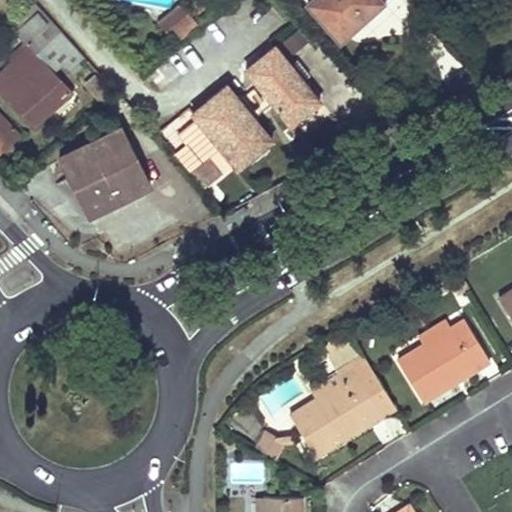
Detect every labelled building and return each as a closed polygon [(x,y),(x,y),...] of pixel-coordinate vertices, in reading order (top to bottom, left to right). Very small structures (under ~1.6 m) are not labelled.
[(69,42),(31,0),(27,0),(3,20),(31,52),(16,66),(17,68),(0,83),(0,89),(32,125),(68,93),(44,65),(56,54),(74,74),(82,67),(64,46),(69,42)] [(338,39),(365,15),(382,0),(308,0),(306,2),(338,39)] [(181,8),(159,26),(164,32),(187,14),(181,8)] [(175,46),(197,28),(187,14),(164,32),(175,46)] [(451,74),(461,64),(440,44),(431,54),(451,74)] [(270,49),(243,73),(263,96),(268,102),(287,125),(294,119),(310,106),(315,101),(270,49)] [(196,125),(229,96),(224,89),(190,118),(196,125)] [(238,97),(233,101),(249,119),(268,102),(263,96),(257,101),(251,94),(243,102),(238,97)] [(229,96),(196,125),(234,170),(268,141),(249,119),(233,101),(229,96)] [(310,106),(294,119),(298,123),(314,110),(310,106)] [(0,152),(6,147),(17,137),(0,118),(0,152)] [(84,216),(148,185),(121,128),(56,160),(84,216)] [(451,286),(453,289),(454,292),(465,286),(457,273),(433,287),(437,294),(451,286)] [(511,287),(496,297),(511,322),(511,287)] [(487,358),(475,338),(462,318),(448,327),(422,342),(395,359),(419,400),(487,358)] [(442,318),(416,333),(422,342),(448,327),(442,318)] [(288,414),(301,435),(314,455),(393,405),(362,356),(343,325),(317,342),(337,374),(308,389),(313,398),(288,414)] [(263,430),(254,447),(272,457),(281,442),(289,442),(289,435),(272,436),(263,430)] [(298,511),(299,496),(255,496),(254,511),(298,511)] [(409,511),(404,503),(389,511),(409,511)]
